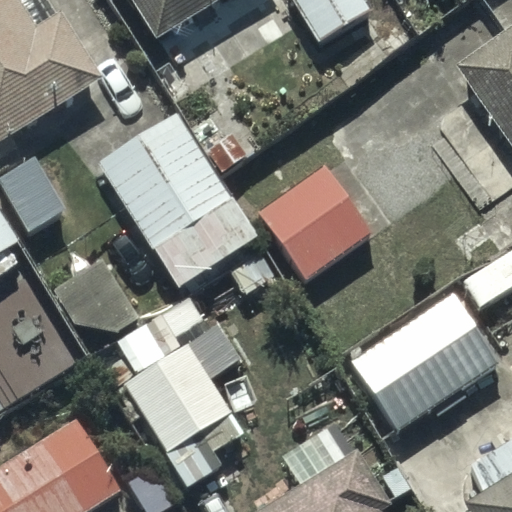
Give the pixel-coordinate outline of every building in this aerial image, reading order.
[(10,0),(0,0),(0,158),(102,97),(62,30),(38,45),(10,0)] [(120,0),(157,59),(254,0),(120,0)] [(359,0),(283,0),(316,55),(373,22),(359,0)] [(431,0),(441,15),(462,0),(431,0)] [(511,42),(454,83),(511,167),(511,42)] [(172,127),(93,176),(179,317),(258,268),(172,127)] [(322,178),(253,227),(302,298),(347,267),(352,275),(368,263),(364,257),(372,251),(322,178)] [(511,206),(479,231),(500,260),(511,250),(511,206)] [(0,271),(21,259),(0,224),(0,271)] [(511,259),(459,292),(477,322),(511,301),(511,302),(511,259)] [(96,273),(50,302),(89,363),(134,334),(96,273)] [(452,309),(348,375),(395,447),(432,423),(436,428),(464,410),(461,406),(498,382),(452,309)] [(159,325),(91,367),(132,435),(142,430),(186,502),(222,481),(211,463),(242,445),(232,429),(262,410),(212,328),(175,351),(159,325)] [(74,431),(0,478),(0,511),(105,511),(120,503),(74,431)] [(378,511),(352,470),(286,511),(378,511)] [(511,511),(511,489),(477,511),(511,511)]
